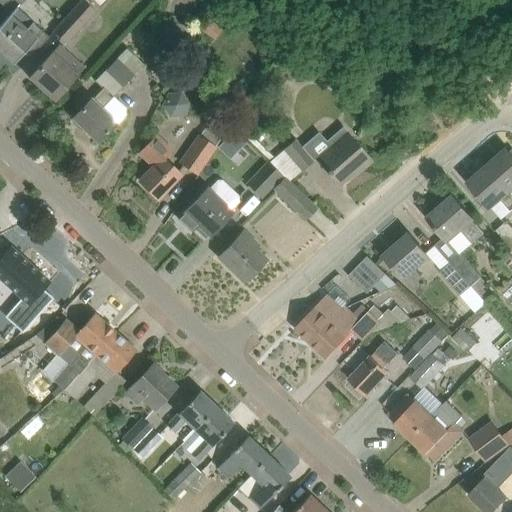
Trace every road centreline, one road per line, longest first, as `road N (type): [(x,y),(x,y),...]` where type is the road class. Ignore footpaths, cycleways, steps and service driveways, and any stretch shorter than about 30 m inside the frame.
road 1 (unclassified): [(217,348),(510,100)]
road 2 (unclassified): [(217,348),(0,142)]
road 3 (unclassified): [(389,511),(217,348)]
